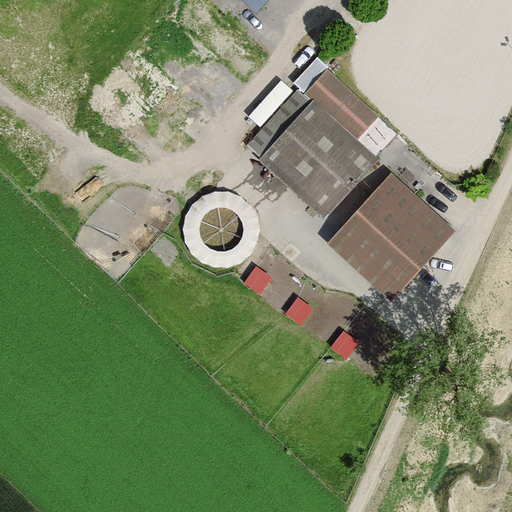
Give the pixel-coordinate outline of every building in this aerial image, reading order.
[(165,167),(271,56),(211,0),(182,0),(90,96),(165,167)] [(265,0),(240,0),(254,13),(265,0)] [(377,150),(397,128),(329,64),(309,85),(377,150)] [(374,155),(307,98),(256,158),(323,215),(374,155)] [(453,227),(391,171),(326,244),(389,299),(453,227)] [(195,199),(186,209),(181,222),(181,236),(186,248),(194,259),(206,266),(219,269),(232,267),(243,262),(252,253),(258,242),(260,230),(258,217),(253,206),(244,197),(233,192),(221,190),(207,192),(195,199)] [(164,203),(128,236),(142,250),(177,218),(164,203)] [(256,260),(244,280),(262,290),(274,270),(256,260)] [(349,349),(379,368),(401,333),(354,303),(353,306),(282,262),(263,293),(287,308),(299,289),(318,301),(304,323),(333,341),(343,325),(358,335),(349,349)] [(302,320),(315,303),(300,292),(287,310),(302,320)] [(346,351),(356,336),(343,328),(333,343),(346,351)]
